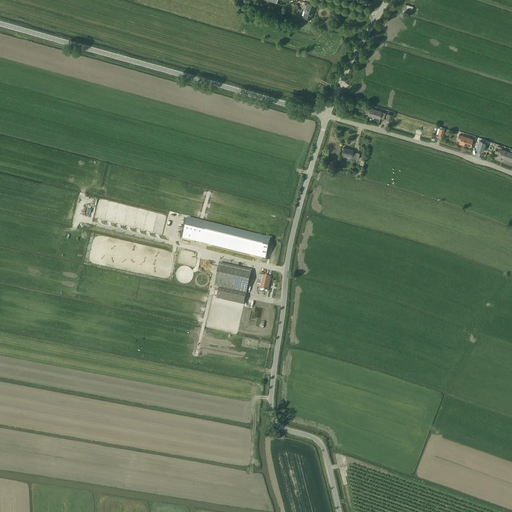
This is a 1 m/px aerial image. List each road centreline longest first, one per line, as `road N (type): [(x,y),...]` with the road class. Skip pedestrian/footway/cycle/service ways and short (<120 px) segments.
road 1 (unclassified): [(339,511),(322,446),(276,424),(270,410),(290,242),(326,115)]
road 2 (unclassified): [(326,115),(0,23)]
road 3 (unclassified): [(511,173),(326,115)]
road 4 (unclassified): [(326,115),(387,0)]
